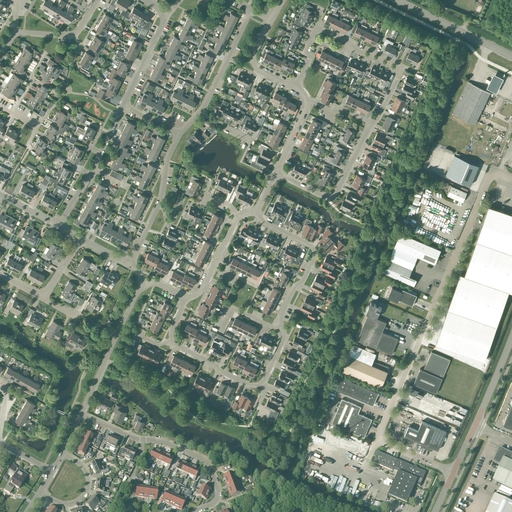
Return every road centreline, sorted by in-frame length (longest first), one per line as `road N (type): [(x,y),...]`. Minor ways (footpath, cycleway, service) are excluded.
road 1 (unclassified): [(454,473),(377,434),(491,170),(511,177)]
road 2 (residential): [(171,339),(257,385),(284,336),(281,325)]
road 3 (residential): [(370,122),(400,72),(316,26)]
road 4 (residential): [(281,325),(314,251),(254,211)]
road 5 (residential): [(275,172),(332,196),(370,122)]
road 6 (residential): [(80,414),(142,285)]
road 7 (residential): [(129,264),(178,134)]
road 8 (residential): [(193,511),(217,497),(206,461),(142,440)]
road 9 (secondary): [(511,55),(396,0)]
